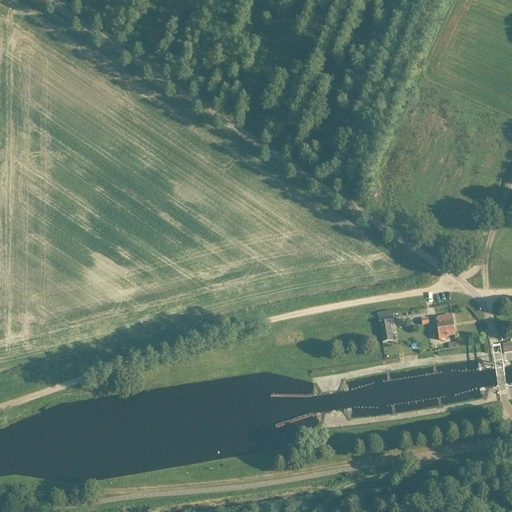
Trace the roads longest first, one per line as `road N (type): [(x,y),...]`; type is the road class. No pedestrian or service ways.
road 1 (unclassified): [(475,291),(54,0)]
road 2 (unclassified): [(0,405),(301,314),(449,287),(475,291)]
road 3 (track): [(429,451),(217,483),(0,491)]
road 4 (track): [(511,293),(475,291),(511,180)]
road 5 (track): [(315,511),(338,489),(440,454)]
road 6 (unclassified): [(511,414),(492,325),(475,291)]
